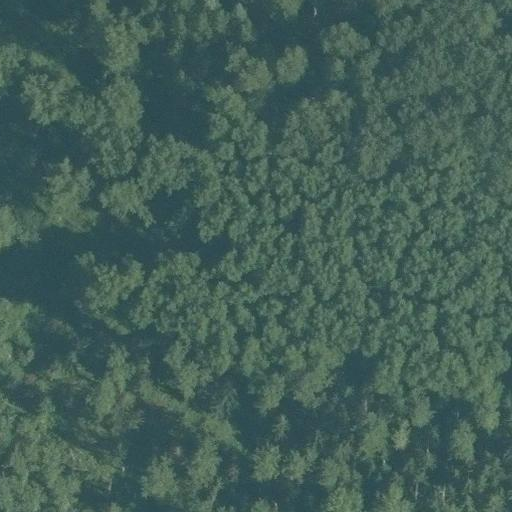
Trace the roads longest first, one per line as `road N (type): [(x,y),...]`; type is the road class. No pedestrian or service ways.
road 1 (track): [(0,377),(79,279),(218,153)]
road 2 (track): [(218,153),(511,230)]
